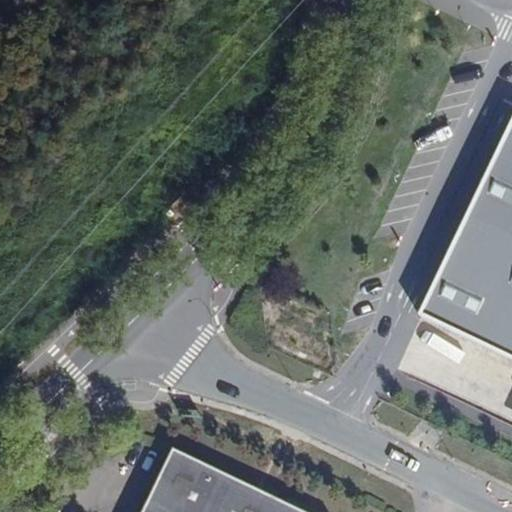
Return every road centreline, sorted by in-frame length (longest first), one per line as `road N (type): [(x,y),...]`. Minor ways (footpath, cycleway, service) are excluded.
road 1 (unclassified): [(139,314),(336,424),(511,508)]
road 2 (tertiary): [(352,0),(326,105),(303,141),(139,314)]
road 3 (tertiary): [(139,314),(0,451)]
